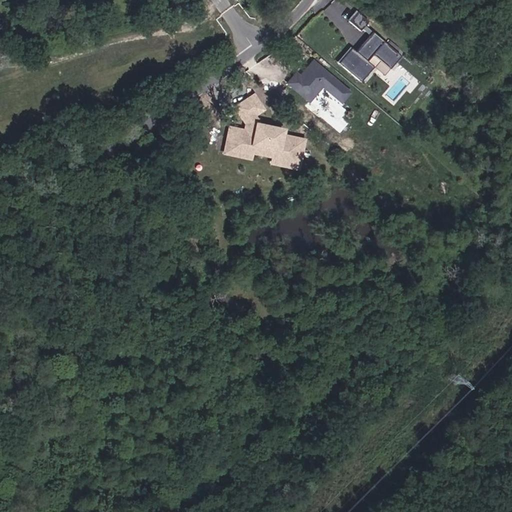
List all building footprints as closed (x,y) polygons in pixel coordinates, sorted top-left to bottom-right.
[(361,30),(370,20),(357,10),(349,20),(361,30)] [(351,45),(339,60),(364,80),(375,66),(386,74),(402,53),(375,32),(360,51),(351,45)] [(313,55),(289,84),(314,105),(328,89),(344,103),(354,90),(313,55)] [(279,107),(284,111),(288,106),(283,102),(279,107)] [(302,128),(308,119),(288,106),(284,111),(302,128)] [(298,134),(302,128),(284,111),(279,107),(265,127),(276,137),(281,130),(288,135),(291,130),(298,134)]
